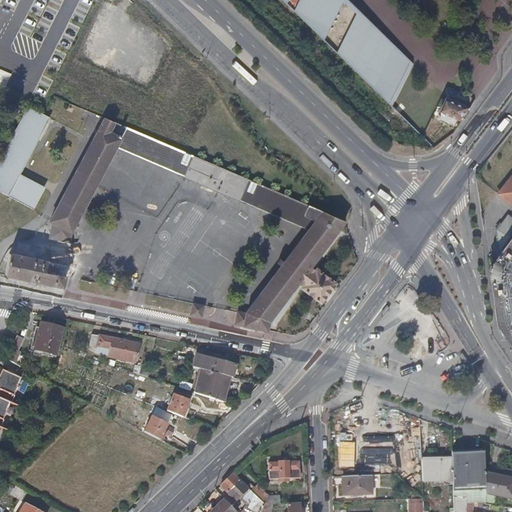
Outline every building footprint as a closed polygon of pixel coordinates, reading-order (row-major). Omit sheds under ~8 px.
[(286,0),(391,103),(395,103),(413,68),(412,61),(350,0),(286,0)] [(155,80),(161,63),(148,58),(142,76),(155,80)] [(0,91),(3,92),(11,74),(0,68),(0,91)] [(443,98),(437,114),(459,123),(466,107),(443,98)] [(44,114),(28,106),(0,157),(0,189),(33,207),(44,187),(19,174),(49,116),(44,114)] [(114,122),(104,118),(50,221),(53,222),(50,237),(69,240),(70,232),(71,232),(116,147),(121,138),(109,132),(114,122)] [(121,138),(116,147),(186,177),(188,172),(175,167),(178,160),(172,157),(176,149),(127,128),(114,122),(109,132),(121,138)] [(175,167),(188,172),(186,177),(238,200),(241,194),(253,199),(260,184),(176,149),(172,157),(178,160),(175,167)] [(511,179),(499,195),(511,205),(511,179)] [(241,194),(238,200),(310,230),(318,219),(306,215),(310,205),(260,184),(253,199),(241,194)] [(318,219),(310,230),(247,312),(246,314),(238,312),(236,324),(267,330),(269,322),(300,281),(305,285),(303,288),(321,302),(335,283),(316,269),(314,272),(309,268),(344,221),(310,205),(306,215),(318,219)] [(496,282),(496,284),(503,326),(502,327),(509,338),(511,336),(511,218),(509,216),(498,231),(501,252),(507,257),(501,265),(499,264),(497,269),(494,269),(493,271),(493,274),(495,276),(494,281),(496,282)] [(66,265),(9,253),(5,274),(62,286),(66,265)] [(203,306),(193,304),(191,314),(200,316),(203,306)] [(41,324),(40,329),(35,348),(35,350),(56,356),(63,329),(41,324)] [(40,329),(36,328),(32,347),(35,348),(40,329)] [(140,345),(91,335),(89,349),(96,350),(109,352),(107,357),(107,358),(136,365),(140,345)] [(24,340),(17,337),(7,360),(16,365),(20,356),(18,355),(24,340)] [(197,356),(193,368),(202,370),(231,378),(234,379),(237,366),(197,356)] [(186,359),(179,357),(177,364),(184,366),(186,359)] [(16,365),(7,360),(3,371),(16,376),(20,367),(16,365)] [(142,366),(141,368),(139,375),(149,378),(151,368),(142,366)] [(3,371),(2,370),(0,374),(0,398),(10,403),(11,404),(14,397),(13,396),(21,378),(16,376),(3,371)] [(231,378),(202,370),(196,394),(225,403),(231,378)] [(190,403),(173,396),(167,412),(183,419),(187,409),(190,403)] [(0,398),(0,427),(1,428),(3,421),(2,421),(10,403),(0,398)] [(168,426),(151,417),(144,433),(160,441),(168,426)] [(451,454),(451,458),(452,483),(453,489),(485,488),(485,473),(484,452),(451,454)] [(451,458),(421,459),(422,483),(452,483),(451,458)] [(298,462),(268,463),(269,480),(278,479),(278,482),(288,482),(288,479),(299,479),(298,462)] [(232,473),(219,486),(234,502),(248,489),(232,473)] [(511,478),(485,473),(485,488),(486,502),(486,504),(495,505),(496,497),(511,499),(511,478)] [(371,476),(341,477),(342,496),(372,494),(371,476)] [(256,486),(250,491),(263,505),(274,504),(279,504),(279,496),(267,496),(256,486)] [(485,488),(453,489),(453,497),(466,499),(466,500),(480,503),(486,502),(485,488)] [(466,500),(453,498),(453,511),(466,511),(466,503),(466,500)] [(219,509),(215,511),(233,511),(223,500),(216,506),(219,509)] [(423,511),(423,500),(413,500),(413,511),(423,511)]
